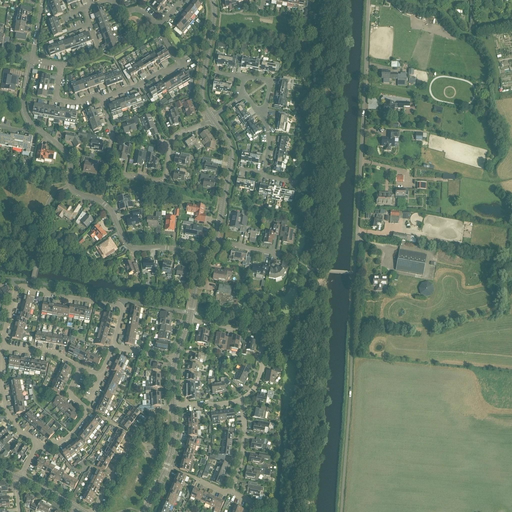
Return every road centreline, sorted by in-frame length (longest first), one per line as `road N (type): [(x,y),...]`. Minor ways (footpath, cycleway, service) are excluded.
road 1 (residential): [(355,270),(368,0)]
road 2 (residential): [(203,255),(129,246),(109,209),(71,188),(65,153),(32,125)]
road 3 (residential): [(212,118),(171,138),(160,182),(111,170),(115,142),(101,99)]
road 4 (unclassified): [(114,346),(123,305),(29,287),(16,289),(2,346)]
road 5 (residential): [(239,401),(254,387),(261,336),(188,320)]
road 6 (residential): [(94,511),(134,436),(173,405)]
road 7 (tertiary): [(218,241),(231,159),(212,118)]
road 8 (tertiary): [(212,118),(200,89),(211,0)]
road 9 (residential): [(36,445),(59,444),(83,420),(87,410),(70,390),(82,368)]
